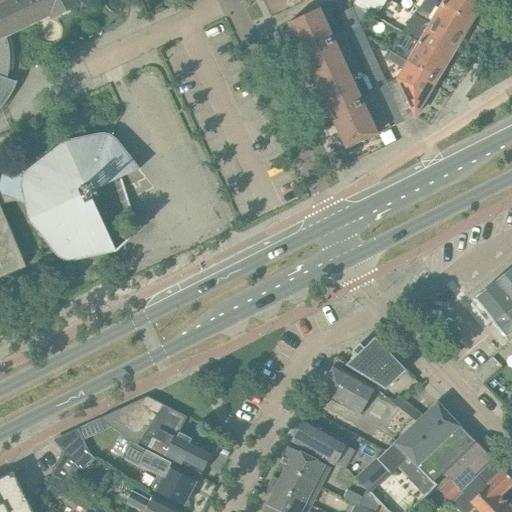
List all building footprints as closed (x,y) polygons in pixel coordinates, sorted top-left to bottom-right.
[(0,0),(0,109),(4,104),(8,99),(11,94),(14,88),(17,82),(15,81),(15,82),(6,79),(8,73),(9,68),(10,62),(10,57),(10,51),(9,45),(8,40),(6,35),(14,30),(50,14),(52,17),(78,5),(75,0),(0,0)] [(384,0),(356,0),(355,3),(375,15),(384,0)] [(470,23),(440,5),(431,0),(423,0),(419,8),(417,7),(412,14),(459,42),(470,23)] [(470,23),(481,5),(473,0),(443,0),(440,5),(470,23)] [(402,121),(351,8),(343,12),(395,125),(402,121)] [(331,37),(318,9),(287,23),(316,86),(347,71),(336,46),(345,41),(341,32),(331,37)] [(418,43),(448,61),(459,42),(412,14),(408,22),(402,31),(419,41),(418,43)] [(390,52),(436,80),(448,61),(418,43),(411,54),(394,44),(390,52)] [(396,79),(385,84),(401,119),(413,114),(414,116),(431,88),(436,80),(390,52),(385,59),(402,69),(396,79)] [(360,98),(347,71),(316,86),(345,149),(376,134),(364,108),(374,104),(370,94),(360,98)] [(5,165),(4,168),(14,193),(16,201),(23,199),(27,220),(54,254),(55,255),(58,257),(60,259),(62,260),(65,261),(69,261),(70,261),(74,261),(116,252),(91,200),(98,197),(94,190),(124,176),(123,174),(120,158),(126,155),(138,170),(139,169),(118,141),(115,139),(114,138),(112,136),(109,135),(106,134),(104,134),(101,133),(99,133),(98,134),(64,141),(28,169),(26,171),(24,174),(23,176),(22,177),(21,179),(14,176),(16,169),(5,165)] [(14,193),(4,168),(0,180),(0,277),(23,268),(0,212),(0,205),(5,203),(16,201),(14,193)] [(511,267),(473,299),(492,322),(491,323),(509,341),(511,338),(511,267)] [(406,370),(374,337),(363,348),(359,344),(351,351),(355,355),(344,365),(385,390),(406,370)] [(374,388),(334,365),(318,393),(359,415),(374,388)] [(392,403),(416,423),(423,416),(398,396),(392,403)] [(185,416),(147,397),(98,419),(104,423),(132,441),(132,442),(137,445),(138,444),(141,445),(163,457),(164,455),(200,474),(212,451),(191,440),(192,438),(178,430),(185,416)] [(416,423),(377,461),(388,473),(406,456),(433,483),(442,474),(475,442),(437,402),(423,416),(416,423)] [(304,419),(291,441),(309,451),(319,457),(334,465),(335,463),(346,442),(321,429),(304,419)] [(88,424),(78,428),(83,438),(93,434),(88,424)] [(60,447),(60,448),(63,452),(78,467),(82,471),(94,459),(89,454),(83,438),(78,428),(64,434),(72,442),(60,447)] [(492,460),(475,442),(442,474),(450,481),(440,491),(450,501),(492,460)] [(146,463),(163,472),(154,490),(183,505),(195,483),(182,476),(184,472),(149,454),(129,444),(123,455),(144,466),(146,463)] [(279,465),(320,486),(329,468),(288,447),(279,465)] [(63,452),(52,475),(55,476),(63,481),(68,484),(78,467),(63,452)] [(388,473),(377,461),(375,459),(354,479),(368,493),(388,473)] [(273,476),(270,483),(311,504),(320,486),(279,465),(278,466),(284,469),(279,479),(273,476)] [(479,511),(498,511),(507,504),(498,496),(511,482),(511,481),(502,471),(487,485),(478,475),(451,503),(459,511),(469,511),(475,507),(479,511)] [(0,511),(32,511),(12,472),(0,478),(0,511)] [(55,476),(45,494),(54,499),(63,481),(55,476)] [(307,511),(311,504),(270,483),(266,491),(271,494),(266,504),(281,511),(307,511)] [(361,498),(346,490),(343,498),(358,505),(361,498)] [(130,493),(124,504),(140,511),(179,511),(180,511),(162,502),(150,496),(147,502),(130,493)]
